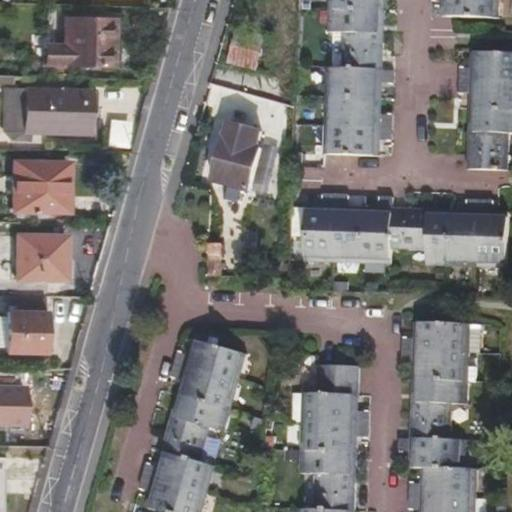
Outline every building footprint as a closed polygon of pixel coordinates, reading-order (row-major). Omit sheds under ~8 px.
[(331,0),(330,38),(345,39),(344,74),(329,74),(327,159),(379,159),(379,148),(373,148),(373,114),(380,114),(381,90),(374,90),(374,75),(386,74),(386,45),(382,45),(383,4),(376,4),(375,0),(331,0)] [(455,0),(456,8),(450,8),(450,20),(495,21),(494,0),(455,0)] [(113,68),(113,22),(67,21),(66,47),(46,46),(46,66),(113,68)] [(257,70),(266,40),(240,33),(231,62),(257,70)] [(511,139),(511,58),(477,56),(477,68),(484,68),(483,103),(476,102),(474,145),(470,145),(469,174),(511,175),(511,139)] [(94,110),(94,94),(5,90),(3,134),(10,141),(28,141),(29,134),(86,136),(87,110),(94,110)] [(250,190),(262,148),(259,146),(263,131),(230,122),(214,180),(250,190)] [(66,213),(67,164),(12,162),(11,212),(66,213)] [(506,266),(507,221),(495,221),(495,228),(463,227),(463,220),(422,218),(423,212),(392,211),(392,225),(376,224),(376,217),(353,216),(353,223),(320,223),(320,215),(307,215),(306,258),(392,261),(392,251),(428,252),(428,268),(450,268),(451,263),(506,266)] [(64,281),(66,238),(11,237),(10,280),(64,281)] [(222,276),(223,247),(213,246),(213,275),(222,276)] [(258,275),(259,259),(242,259),(242,275),(258,275)] [(43,353),(43,297),(13,296),(13,314),(5,313),(5,354),(43,353)] [(468,511),(469,469),(457,469),(458,440),(447,440),(449,404),(464,404),(466,380),(461,380),(461,368),(461,353),(463,351),(467,351),(467,322),(415,320),(415,333),(422,334),(422,365),(415,367),(414,408),(410,409),(409,438),(420,438),(419,455),(412,455),(411,467),(424,468),(424,480),(431,481),(430,511),(468,511)] [(480,351),(480,322),(467,322),(467,351),(480,351)] [(187,511),(196,511),(212,461),(204,459),(214,425),(227,429),(249,352),(201,338),(199,348),(204,351),(196,380),(189,380),(177,419),(172,419),(164,446),(169,448),(166,458),(172,461),(163,491),(156,491),(153,501),(187,511)] [(338,511),(339,507),(345,507),(345,478),(341,478),(341,438),(335,437),(336,404),(343,404),(343,394),(349,393),(350,361),(310,360),(310,392),(300,392),(299,419),(298,446),(293,447),(293,470),(307,471),(306,504),(295,504),(294,511),(338,511)] [(472,380),(472,368),(461,368),(461,380),(466,380),(472,380)] [(0,426),(23,426),(23,389),(0,389),(0,426)] [(299,419),(300,392),(292,391),(290,395),(289,415),(292,419),(299,419)]
